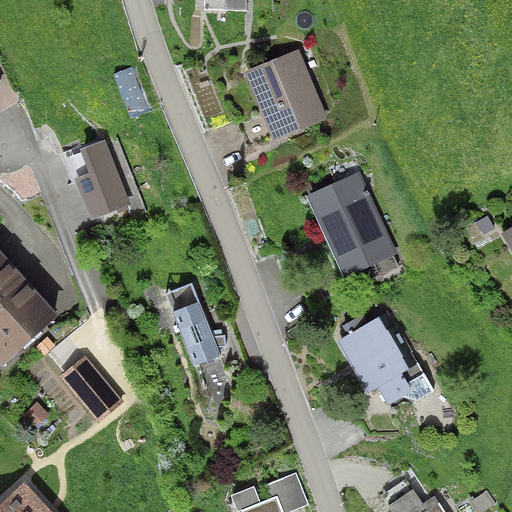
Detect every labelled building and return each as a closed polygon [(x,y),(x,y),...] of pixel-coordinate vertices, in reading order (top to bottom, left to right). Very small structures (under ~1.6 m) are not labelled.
[(204,0),(204,10),(247,11),(247,0),(204,0)] [(299,50),(245,72),(274,141),(328,119),(299,50)] [(133,67),(114,73),(130,118),(149,112),(133,67)] [(131,204),(106,139),(80,149),(89,173),(75,178),(91,220),(131,204)] [(361,171),(307,195),(344,278),(372,266),(394,255),(398,254),(361,171)] [(248,185),(232,191),(252,247),(269,241),(248,185)] [(495,228),(488,215),(477,222),(484,234),(495,228)] [(511,226),(500,233),(511,252),(511,226)] [(0,252),(0,363),(2,366),(57,315),(0,252)] [(399,266),(394,255),(372,266),(377,277),(399,266)] [(192,283),(165,293),(194,367),(221,356),(192,283)] [(131,316),(126,306),(119,309),(124,319),(131,316)] [(363,314),(343,326),(348,334),(368,323),(363,314)] [(348,334),(337,340),(367,393),(379,386),(389,404),(402,396),(412,390),(408,383),(402,372),(409,369),(402,356),(403,356),(397,346),(392,337),(388,329),(387,330),(379,316),(368,323),(348,334)] [(400,333),(392,337),(397,346),(405,342),(400,333)] [(56,346),(47,337),(37,346),(45,355),(56,346)] [(125,403),(85,355),(59,376),(99,424),(125,403)] [(424,374),(408,383),(412,390),(402,396),(417,401),(434,391),(424,374)] [(37,402),(24,414),(37,428),(50,416),(37,402)] [(284,511),(290,511),(311,504),(298,472),(265,484),(271,499),(278,496),(284,511)] [(392,511),(446,511),(435,495),(423,503),(413,489),(406,479),(382,495),(389,505),(388,506),(392,511)] [(51,511),(24,482),(0,504),(0,511),(51,511)] [(261,503),(255,486),(232,495),(238,511),(242,510),(261,503)] [(487,491),(471,502),(478,511),(483,511),(496,503),(487,491)] [(261,503),(242,510),(243,511),(284,511),(278,496),(271,499),(261,503)]
